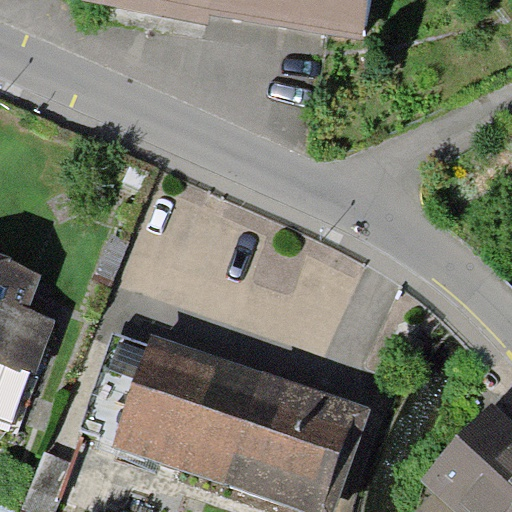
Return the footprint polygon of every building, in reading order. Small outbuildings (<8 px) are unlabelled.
[(79,0),(79,7),(358,51),(366,0),(79,0)] [(0,420),(21,428),(57,330),(28,319),(38,290),(0,276),(0,420)] [(207,489),(244,383),(144,349),(107,454),(207,489)] [(244,383),(207,489),(271,511),(326,511),(357,424),(244,383)] [(447,511),(511,511),(511,439),(496,424),(430,496),(447,511)]
